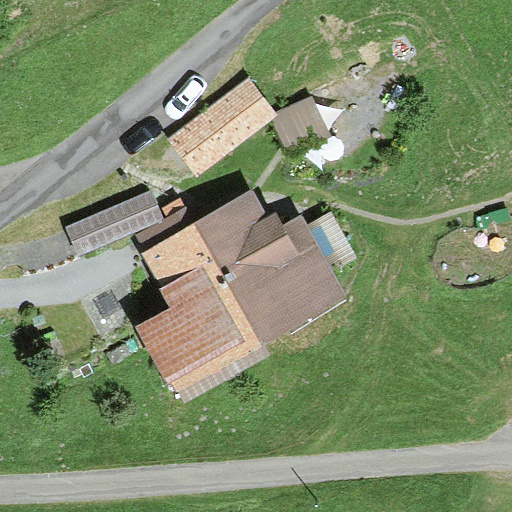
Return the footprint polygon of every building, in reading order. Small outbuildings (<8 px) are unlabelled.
[(194,184),(276,123),(244,82),(163,143),(194,184)] [(273,118),(276,123),(293,158),(329,141),(309,100),(273,118)] [(78,261),(160,226),(147,195),(64,230),(78,261)] [(327,215),(303,228),(299,220),(278,231),(272,220),(266,224),(251,198),(194,231),(265,356),(349,309),(330,275),(353,261),(327,215)] [(194,231),(183,212),(160,226),(133,241),(142,257),(134,261),(166,318),(130,339),(170,409),(265,356),(194,231)]
